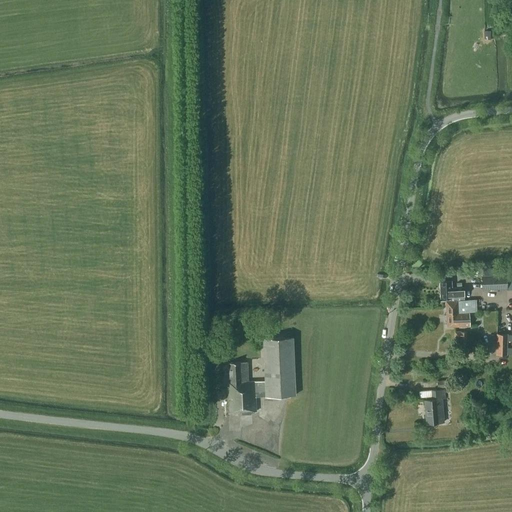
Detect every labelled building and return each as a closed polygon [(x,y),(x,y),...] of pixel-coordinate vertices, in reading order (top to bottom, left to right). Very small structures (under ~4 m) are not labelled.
[(505,274),(504,268),(495,268),(495,274),(481,275),(482,290),(507,289),(506,274),(505,274)] [(440,298),(454,297),(464,297),(463,287),(451,287),(451,280),(439,281),(440,298)] [(476,299),(457,300),(458,314),(469,313),(469,312),(477,312),(476,299)] [(458,314),(457,300),(446,301),(447,327),(470,325),(469,313),(458,314)] [(467,343),(467,332),(454,331),(454,337),(460,337),(460,343),(467,343)] [(255,396),(295,395),(293,336),(292,336),(292,332),(286,332),(287,337),(263,338),(265,381),(248,381),(247,362),(229,362),(229,379),(227,379),(229,413),(241,413),(241,414),(251,413),(251,411),(256,411),(255,396)] [(511,333),(496,333),(496,355),(511,355),(511,347),(507,348),(507,341),(511,341),(511,333)] [(447,380),(437,380),(437,388),(447,387),(447,380)] [(442,399),(445,398),(444,389),(431,390),(432,399),(424,400),(426,423),(444,422),(442,399)]
